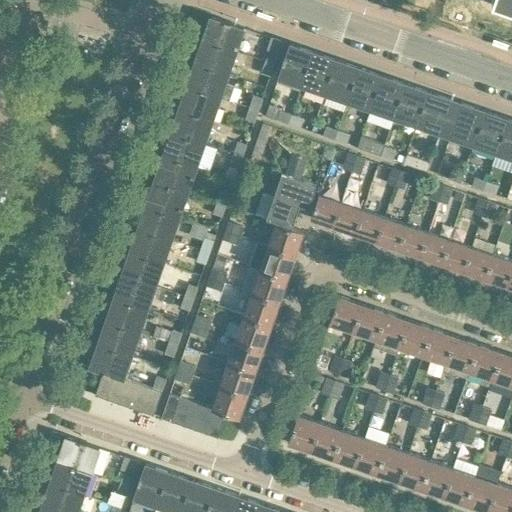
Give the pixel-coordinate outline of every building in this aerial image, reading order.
[(203,38),(202,39),(236,50),(244,27),(230,22),(231,21),(224,19),(224,20),(210,15),(207,26),(208,26),(204,39),(203,38)] [(274,64),(282,40),(271,36),(267,48),(269,49),(265,60),(274,64)] [(195,61),(194,62),(228,74),(236,50),(202,39),(200,47),(199,49),(200,49),(196,62),(195,61)] [(300,46),(290,43),(278,76),(302,84),(313,51),(312,52),(300,47),(300,46)] [(323,55),(323,54),(313,51),(302,84),(325,92),(336,59),(336,58),(335,59),(323,55)] [(346,62),(336,59),(325,92),(348,100),(360,67),(359,66),(358,67),(346,63),(346,62)] [(274,64),(265,60),(260,73),(270,76),(274,64)] [(187,85),(186,85),(220,97),(229,100),(234,84),(225,81),(228,74),(194,62),(192,70),(191,72),(192,72),(188,85),(187,85)] [(369,70),(360,67),(348,100),(371,108),(383,75),(382,74),(381,75),(369,71),(369,70)] [(392,79),(392,78),(383,75),(371,108),(395,116),(406,83),(405,82),(404,83),(392,79)] [(416,86),(406,83),(395,116),(418,124),(429,91),(428,90),(428,91),(415,87),(416,86)] [(179,108),(178,109),(211,120),(220,97),(186,85),(186,86),(184,93),(183,95),(184,96),(180,108),(179,108)] [(438,95),(439,94),(429,91),(418,124),(441,132),(445,134),(457,100),(451,98),(451,99),(438,95)] [(253,95),(249,107),(258,110),(262,98),(253,95)] [(458,101),(457,100),(445,134),(446,134),(473,143),(484,110),(475,106),(474,107),(462,103),(462,102),(458,101)] [(254,122),(258,110),(249,107),(245,119),(254,122)] [(211,120),(178,109),(176,116),(175,118),(176,119),(172,131),(171,131),(170,132),(203,144),(211,120)] [(277,119),(289,123),(292,113),(280,109),(277,119)] [(473,143),(496,151),(507,118),(498,114),(498,115),(485,111),(485,110),(484,110),(473,143)] [(304,118),(292,113),(289,123),(301,127),(304,118)] [(509,118),(507,118),(496,151),(511,156),(511,120),(508,119),(509,118)] [(262,123),(258,136),(267,139),(272,126),(262,123)] [(326,125),(323,135),(334,139),(337,129),(326,125)] [(337,129),(334,139),(347,143),(351,133),(337,129)] [(162,155),(162,156),(195,167),(203,144),(170,132),(168,139),(167,141),(168,142),(164,154),(163,154),(162,155)] [(263,153),(267,139),(258,136),(253,149),(263,153)] [(385,144),(364,137),(360,148),(381,155),(385,145),(385,144)] [(237,142),(233,154),(242,157),(246,145),(237,142)] [(385,145),(381,155),(394,159),(397,149),(385,145)] [(348,152),(343,166),(351,169),(356,155),(348,152)] [(428,171),(431,161),(408,153),(405,163),(428,171)] [(242,157),(233,154),(225,177),(234,180),(242,157)] [(285,173),(301,178),(308,159),(292,154),(285,173)] [(356,155),(351,169),(360,172),(364,158),(356,155)] [(154,179),(187,190),(195,167),(162,156),(160,162),(159,164),(160,165),(155,179),(154,179)] [(392,167),(387,181),(395,184),(400,170),(392,167)] [(447,177),(459,182),(463,172),(451,168),(447,177)] [(400,170),(395,184),(403,187),(408,173),(400,170)] [(276,221),(292,226),(299,204),(308,207),(307,207),(309,208),(317,183),(301,178),(285,173),(282,171),(266,217),(276,221)] [(483,189),(486,180),(474,176),(471,185),(483,189)] [(149,195),(146,202),(179,214),(187,190),(154,179),(154,180),(155,180),(150,194),(149,194),(149,195)] [(498,184),(486,180),(483,189),(495,194),(498,184)] [(435,182),(430,196),(439,199),(443,185),(435,182)] [(443,185),(439,199),(447,202),(452,188),(443,185)] [(217,200),(226,204),(230,192),(221,188),(217,200)] [(311,217),(332,224),(341,201),(319,193),(311,217)] [(479,197),(474,211),(482,214),(487,200),(479,197)] [(236,199),(234,206),(241,209),(244,202),(236,199)] [(217,200),(213,211),(222,215),(226,204),(217,200)] [(487,200),(482,214),(491,217),(495,203),(487,200)] [(341,201),(332,224),(354,232),(362,208),(341,201)] [(138,225),(138,226),(171,237),(179,214),(146,202),(145,205),(146,205),(142,218),(141,217),(141,218),(138,225)] [(354,232),(376,239),(384,216),(362,208),(354,232)] [(384,216),(376,239),(398,247),(406,223),(384,216)] [(203,239),(205,235),(208,224),(195,219),(190,234),(203,239)] [(229,221),(226,229),(241,234),(243,226),(229,221)] [(303,230),(292,226),(276,221),(268,244),(295,253),(303,230)] [(406,223),(398,247),(420,254),(428,230),(406,223)] [(133,242),(130,249),(163,260),(171,237),(138,226),(137,228),(138,228),(134,241),(133,240),(133,242)] [(226,229),(223,238),(238,243),(241,234),(226,229)] [(428,230),(420,254),(442,262),(450,238),(428,230)] [(205,235),(203,239),(200,247),(210,250),(214,238),(205,235)] [(450,238),(442,262),(463,269),(471,245),(450,238)] [(295,253),(268,244),(258,241),(250,264),(287,277),(295,253)] [(471,245),(463,269),(485,277),(493,253),(471,245)] [(206,262),(210,250),(200,247),(196,259),(206,262)] [(122,272),(155,284),(163,260),(130,249),(129,251),(130,251),(126,264),(125,263),(125,265),(122,272)] [(218,253),(210,276),(224,281),(232,258),(218,253)] [(511,259),(493,253),(485,277),(507,284),(511,269),(511,259)] [(250,264),(242,287),(252,291),(279,300),(287,277),(250,264)] [(114,295),(114,296),(147,307),(155,284),(122,272),(121,274),(122,274),(118,287),(117,286),(114,295)] [(210,276),(207,284),(222,289),(224,281),(210,276)] [(3,282),(0,302),(0,305),(12,308),(16,284),(3,282)] [(188,282),(184,294),(194,297),(198,285),(188,282)] [(271,323),(279,300),(252,291),(244,314),(271,323)] [(190,309),(194,297),(184,294),(180,306),(190,309)] [(352,330),(362,303),(338,295),(329,322),(352,330)] [(106,318),(106,319),(139,330),(147,307),(114,296),(114,297),(115,298),(110,310),(109,309),(109,311),(106,318)] [(385,311),(362,303),(352,330),(376,338),(385,311)] [(376,338),(373,346),(396,354),(399,346),(408,319),(385,311),(376,338)] [(196,314),(194,323),(208,328),(211,320),(196,314)] [(228,321),(224,333),(236,337),(263,347),(271,323),(244,314),(240,325),(228,321)] [(139,330),(106,319),(106,320),(107,321),(102,333),(101,333),(99,341),(98,342),(131,354),(139,330)] [(432,327),(408,319),(399,346),(422,354),(432,327)] [(194,323),(191,331),(206,336),(208,328),(194,323)] [(156,325),(152,335),(164,339),(167,329),(156,325)] [(455,335),(432,327),(422,354),(446,362),(455,335)] [(172,328),(168,340),(178,344),(182,332),(172,328)] [(263,347),(236,337),(224,333),(219,346),(232,350),(228,361),(255,370),(263,347)] [(446,362),(443,370),(466,378),(469,370),(478,343),(455,335),(446,362)] [(174,356),(178,344),(168,340),(164,352),(174,356)] [(103,370),(115,374),(123,377),(131,354),(98,342),(98,343),(99,344),(94,356),(93,356),(93,357),(91,364),(90,366),(103,370)] [(501,351),(478,343),(469,370),(492,378),(501,351)] [(511,354),(501,351),(492,378),(511,384),(511,354)] [(330,370),(338,372),(343,358),(335,355),(330,370)] [(351,361),(343,358),(338,372),(346,375),(351,361)] [(180,361),(177,369),(193,375),(195,366),(180,361)] [(220,384),(247,393),(255,370),(228,361),(220,384)] [(177,369),(174,378),(190,383),(193,375),(177,369)] [(103,370),(95,395),(107,399),(115,374),(103,370)] [(381,371),(376,386),(385,388),(390,374),(381,371)] [(107,399),(118,403),(127,378),(123,377),(115,374),(107,399)] [(390,374),(385,388),(393,391),(398,377),(390,374)] [(156,375),(152,387),(162,390),(166,378),(156,375)] [(321,391),(330,394),(335,380),(327,377),(321,391)] [(127,378),(118,403),(130,407),(138,382),(127,378)] [(343,383),(335,380),(330,394),(338,397),(343,383)] [(130,407),(142,411),(150,386),(138,382),(130,407)] [(215,408),(226,412),(239,417),(247,393),(220,384),(212,407),(215,408)] [(162,390),(152,387),(150,386),(142,411),(153,415),(162,390)] [(428,387),(423,402),(431,404),(436,390),(428,387)] [(436,390),(431,404),(439,407),(444,393),(436,390)] [(370,392),(365,406),(374,409),(379,395),(370,392)] [(172,421),(181,397),(169,393),(161,417),(172,421)] [(379,395),(374,409),(382,412),(387,398),(379,395)] [(172,421),(184,425),(192,401),(181,397),(172,421)] [(184,425),(195,429),(203,405),(192,401),(184,425)] [(474,403),(469,418),(478,420),(483,406),(474,403)] [(195,429),(206,433),(215,408),(212,407),(203,405),(195,429)] [(483,406),(478,420),(501,429),(504,419),(489,414),(491,409),(483,406)] [(414,407),(409,422),(418,424),(423,410),(414,407)] [(206,433),(218,437),(226,412),(215,408),(206,433)] [(423,410),(418,424),(426,427),(431,413),(423,410)] [(298,413),(297,413),(288,441),(310,449),(319,421),(298,413)] [(310,449),(332,456),(342,429),(319,421),(310,449)] [(459,422),(454,437),(462,440),(467,425),(459,422)] [(364,436),(354,464),(377,472),(386,444),(385,444),(389,432),(368,425),(364,436)] [(467,425),(462,440),(471,443),(476,428),(467,425)] [(342,429),(332,456),(354,464),(364,436),(342,429)] [(66,435),(58,459),(91,470),(102,474),(110,451),(99,447),(86,442),(86,441),(80,439),(79,440),(66,435)] [(503,438),(498,452),(507,455),(511,441),(503,438)] [(386,444),(377,472),(399,479),(408,452),(386,444)] [(408,452),(399,479),(421,487),(430,460),(408,452)] [(125,469),(121,480),(130,483),(138,460),(125,455),(120,468),(125,469)] [(83,494),(91,470),(58,459),(50,482),(83,494)] [(453,468),(430,460),(421,487),(443,495),(453,468)] [(145,463),(134,496),(158,504),(169,471),(168,470),(168,471),(155,467),(156,466),(145,463)] [(443,495),(465,502),(475,475),(453,468),(443,495)] [(158,504),(181,511),(192,479),(191,478),(191,479),(178,475),(179,474),(169,471),(158,504)] [(497,483),(475,475),(465,502),(488,510),(497,483)] [(181,511),(180,511),(206,511),(215,487),(214,486),(214,487),(202,483),(202,482),(192,479),(181,511)] [(126,495),(130,483),(121,480),(117,492),(126,495)] [(61,511),(77,511),(83,494),(50,482),(42,505),(61,511)] [(488,510),(493,511),(511,511),(511,488),(497,483),(488,510)] [(206,511),(232,511),(238,495),(237,494),(237,495),(225,491),(225,490),(215,487),(206,511)] [(248,498),(238,495),(232,511),(257,511),(261,502),(260,502),(260,503),(248,499),(248,498)] [(257,511),(283,511),(284,510),(283,510),(283,511),(271,507),(271,506),(261,502),(257,511)]
